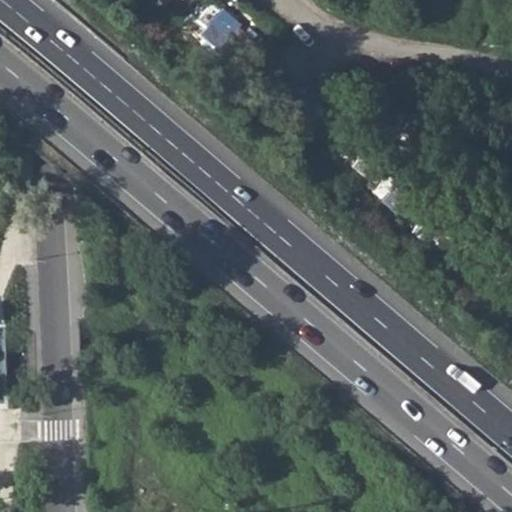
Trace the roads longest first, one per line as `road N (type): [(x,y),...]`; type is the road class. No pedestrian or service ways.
road 1 (trunk): [(511,435),(0,0)]
road 2 (trunk): [(0,64),(511,497)]
road 3 (tertiary): [(40,0),(60,511)]
road 4 (unclassified): [(268,0),(355,45),(511,73)]
